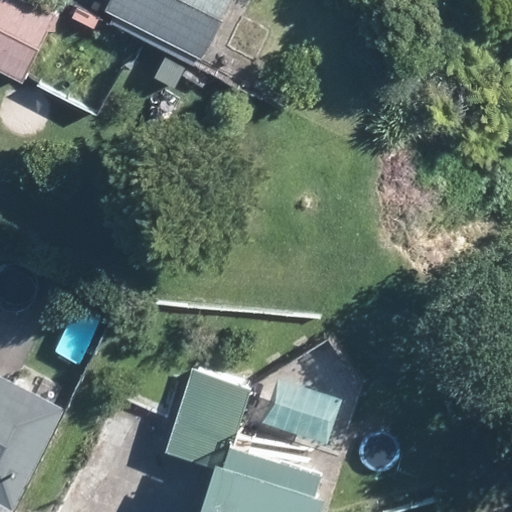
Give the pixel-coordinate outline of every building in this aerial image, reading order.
[(0,0),(0,65),(25,78),(61,11),(39,0),(0,0)] [(210,52),(235,0),(115,0),(113,5),(210,52)] [(255,386),(228,377),(195,367),(191,377),(170,447),(220,464),(205,511),(325,511),(332,490),(323,486),(329,467),(237,439),(255,386)] [(69,403),(17,377),(0,368),(0,495),(19,505),(69,403)] [(267,417),(325,438),(339,396),(281,376),(267,417)]
